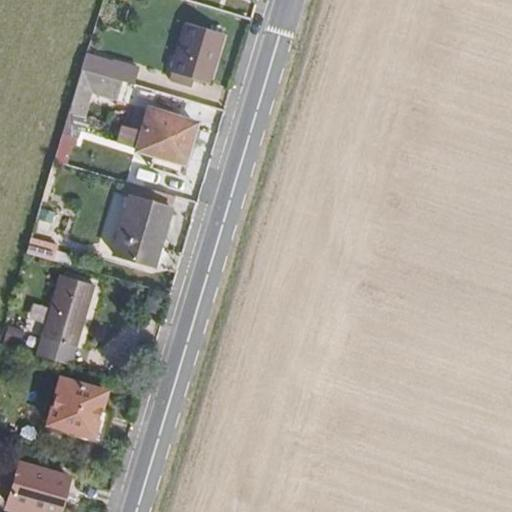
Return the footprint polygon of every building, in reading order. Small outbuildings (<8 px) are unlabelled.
[(213,84),(227,35),(192,22),(173,83),(193,89),(195,79),(213,84)] [(134,66),(86,51),(82,66),(121,78),(129,81),(134,66)] [(116,95),(121,78),(82,66),(69,107),(83,111),(90,88),(116,95)] [(184,164),(196,124),(148,110),(136,150),(184,164)] [(177,192),(181,179),(154,172),(150,185),(177,192)] [(157,262),(172,202),(130,192),(115,252),(157,262)] [(65,261),(69,245),(31,235),(26,250),(65,261)] [(79,344),(95,283),(60,273),(43,334),(79,344)] [(21,341),(25,326),(10,322),(5,337),(21,341)] [(93,448),(108,395),(65,382),(50,435),(93,448)] [(64,511),(70,491),(75,475),(25,461),(23,468),(6,462),(0,483),(0,490),(15,495),(14,501),(54,511),(64,511)] [(69,511),(75,493),(70,491),(64,511),(69,511)] [(24,511),(54,511),(14,501),(12,509),(24,511)]
